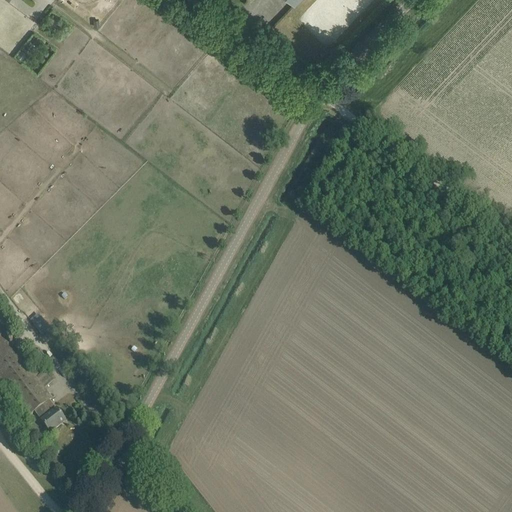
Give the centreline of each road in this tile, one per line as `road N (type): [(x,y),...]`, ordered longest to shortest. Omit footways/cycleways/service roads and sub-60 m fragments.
road 1 (unclassified): [(87,511),(321,94)]
road 2 (track): [(321,94),(511,239)]
road 3 (unclassified): [(321,94),(200,0)]
road 4 (unclassified): [(321,94),(411,0)]
